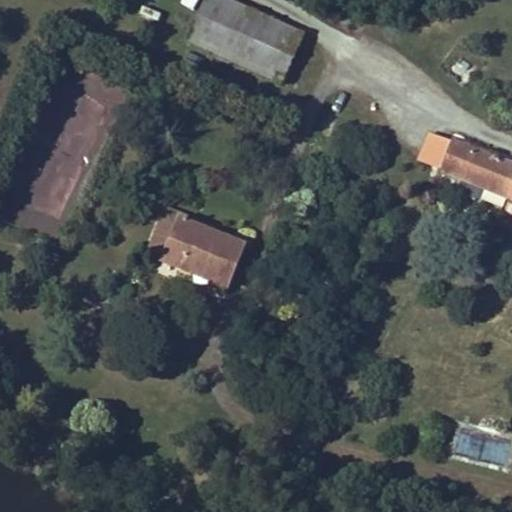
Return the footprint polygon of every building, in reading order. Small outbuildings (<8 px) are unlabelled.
[(304,35),(229,0),(211,0),(192,41),(282,83),(304,35)] [(85,117),(47,118),(47,135),(38,135),(39,161),(17,161),(18,202),(69,201),(69,185),(49,185),(49,171),(86,170),(85,117)] [(445,171),(511,198),(511,194),(511,165),(456,143),(445,171)] [(246,247),(183,222),(167,264),(230,288),(246,247)] [(348,414),(329,409),(324,428),(343,433),(348,414)] [(454,453),(503,468),(511,442),(462,427),(454,453)]
